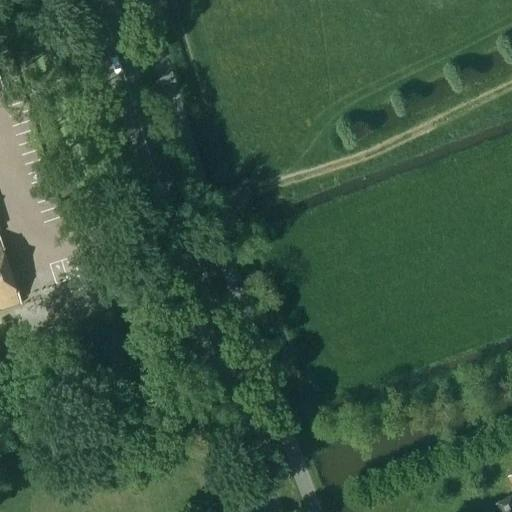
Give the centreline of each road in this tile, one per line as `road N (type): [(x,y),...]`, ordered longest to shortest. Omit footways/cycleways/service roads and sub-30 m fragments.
road 1 (secondary): [(265,511),(95,0)]
road 2 (track): [(168,214),(359,155),(511,80)]
